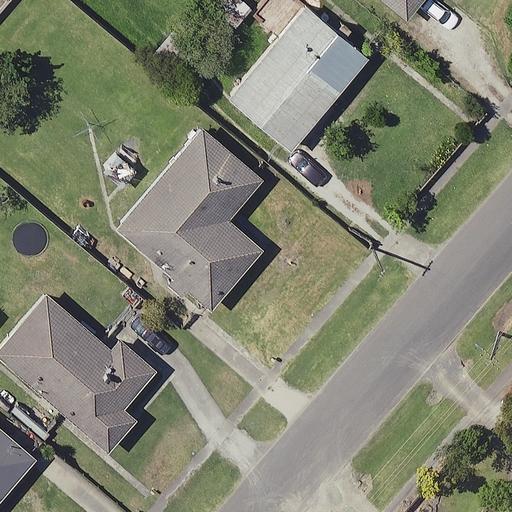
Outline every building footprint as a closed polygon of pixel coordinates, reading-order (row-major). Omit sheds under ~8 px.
[(385,0),(406,17),(420,0),(385,0)] [(371,55),(307,1),(229,94),(293,147),(371,55)] [(266,176),(203,123),(117,223),(213,305),(264,245),(230,217),(266,176)] [(114,345),(47,288),(0,342),(0,353),(111,448),(139,415),(126,405),(159,367),(122,335),(114,345)] [(0,500),(40,454),(0,419),(0,500)] [(511,511),(511,510),(499,499),(488,511),(511,511)]
